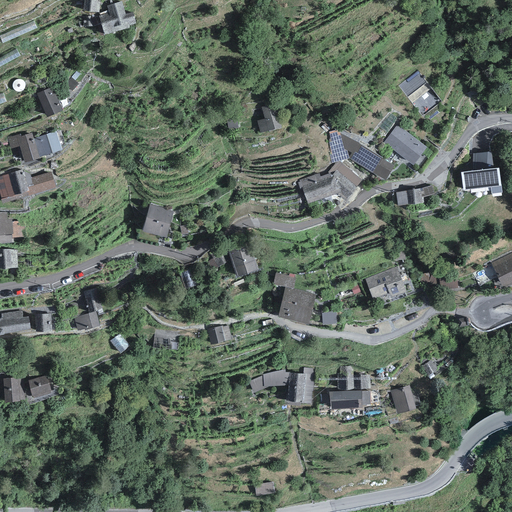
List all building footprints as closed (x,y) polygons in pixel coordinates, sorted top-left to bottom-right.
[(83,0),(83,10),(97,12),(99,0),(97,0),(96,0),(83,0)] [(109,12),(99,15),(105,34),(137,24),(133,10),(125,13),(121,1),(107,5),(109,12)] [(92,15),(83,16),(83,25),(92,25),(92,15)] [(419,74),(398,90),(421,119),(442,103),(419,74)] [(37,93),(47,115),(60,109),(50,87),(37,93)] [(267,119),(258,121),(262,133),(283,127),(276,104),(263,107),(267,119)] [(227,118),(228,128),(238,126),(237,117),(227,118)] [(397,125),(384,142),(413,163),(426,145),(397,125)] [(20,133),(7,137),(10,147),(19,144),(24,160),(60,148),(55,131),(34,138),(32,131),(21,135),(20,133)] [(383,156),(358,142),(348,157),(385,179),(394,165),(382,158),(383,156)] [(463,187),(501,181),(498,162),(493,163),(491,150),(473,153),(472,166),(460,168),(463,187)] [(334,171),(340,189),(336,191),(346,198),(362,178),(338,159),(328,172),(329,173),(334,171)] [(20,169),(0,175),(0,195),(2,202),(56,184),(52,170),(31,177),(20,169)] [(319,173),(300,180),(308,201),(336,191),(340,189),(334,171),(329,173),(320,176),(319,173)] [(420,188),(396,191),(398,204),(423,201),(423,196),(434,192),(432,185),(420,188)] [(173,211),(150,204),(143,228),(166,235),(173,211)] [(7,212),(0,212),(0,232),(11,232),(12,232),(12,221),(12,218),(7,218),(7,212)] [(24,220),(12,221),(12,232),(11,232),(12,236),(25,235),(24,220)] [(187,224),(180,225),(181,233),(188,231),(187,224)] [(247,238),(227,246),(237,274),(257,266),(247,238)] [(207,261),(212,269),(230,257),(223,245),(210,253),(213,257),(207,261)] [(17,250),(0,248),(0,267),(0,268),(17,267),(17,250)] [(511,252),(492,263),(503,285),(511,280),(511,252)] [(397,265),(364,278),(372,298),(389,292),(390,295),(406,289),(397,265)] [(193,267),(180,271),(185,287),(198,283),(193,267)] [(276,272),(273,283),(285,286),(293,288),(296,277),(276,272)] [(293,288),(285,286),(278,313),(309,320),(315,294),(293,288)] [(96,287),(83,291),(89,311),(102,307),(96,287)] [(1,318),(0,317),(0,332),(31,328),(29,315),(23,315),(22,310),(1,313),(1,318)] [(336,311),(322,312),(322,323),(337,322),(336,311)] [(95,312),(75,318),(78,328),(85,326),(85,327),(99,322),(95,312)] [(50,313),(35,314),(36,331),(51,329),(50,313)] [(208,329),(211,343),(231,338),(228,324),(208,329)] [(110,341),(120,351),(129,342),(119,332),(110,341)] [(431,359),(422,366),(428,373),(437,367),(431,359)] [(353,366),(340,367),(341,372),(337,372),(337,387),(354,387),(353,366)] [(304,373),(286,371),(285,368),(263,374),(249,381),(254,392),(267,385),(289,383),(288,396),(289,396),(289,400),(300,401),(301,398),(311,399),(312,388),(313,388),(315,369),(304,368),(304,373)] [(47,374),(28,379),(32,393),(51,388),(47,374)] [(369,374),(355,374),(355,386),(370,386),(369,374)] [(23,376),(3,378),(5,399),(26,397),(23,376)] [(409,384),(390,390),(397,411),(416,405),(409,384)] [(362,389),(336,390),(336,406),(352,405),(352,403),(370,402),(369,390),(362,390),(362,389)] [(273,480),(254,483),(256,495),(275,492),(273,480)]
